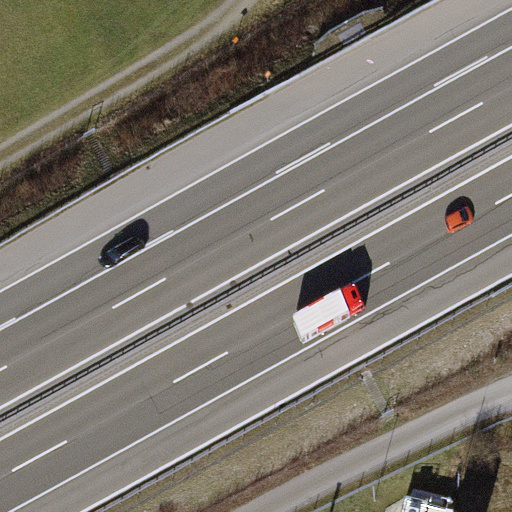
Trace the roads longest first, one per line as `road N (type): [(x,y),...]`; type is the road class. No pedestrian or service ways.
road 1 (motorway): [(511,87),(0,371)]
road 2 (motorway): [(0,480),(511,196)]
road 3 (track): [(231,0),(205,38),(0,156)]
road 4 (track): [(511,395),(268,511)]
